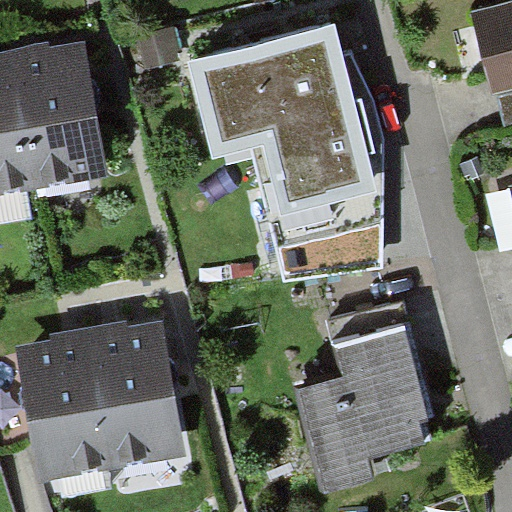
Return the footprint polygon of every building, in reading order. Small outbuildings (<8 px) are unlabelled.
[(511,86),(511,5),(477,14),(496,90),(511,86)] [(287,211),(378,187),(356,104),(346,67),(333,18),(187,57),(213,155),(268,140),(287,211)] [(0,195),(107,177),(85,49),(35,57),(0,63),(0,195)] [(44,477),(187,452),(165,324),(112,333),(72,340),(21,349),(44,477)] [(371,449),(434,431),(425,401),(405,331),(338,351),(346,378),(300,392),(329,494),(380,479),(371,449)]
